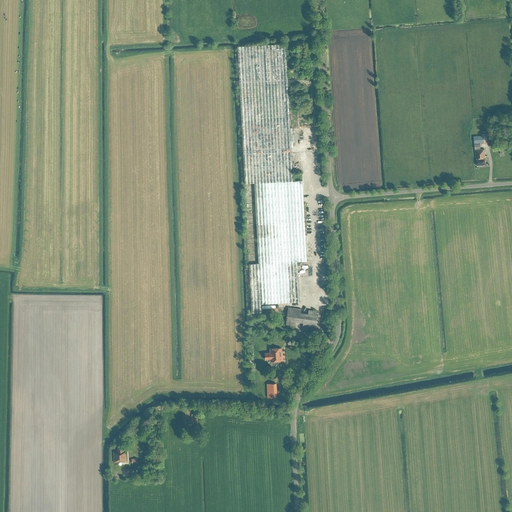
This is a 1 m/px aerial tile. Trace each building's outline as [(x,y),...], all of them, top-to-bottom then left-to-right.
[(293,181),(285,44),(237,46),(244,183),(254,183),(259,263),(249,264),(251,313),(261,312),(261,304),(299,302),(297,261),(306,261),(302,180),(293,181)] [(474,150),(476,165),(485,164),(484,158),(485,158),(484,149),(480,149),(480,143),(482,143),(482,144),(488,144),(487,133),(482,134),(482,136),(473,136),(474,143),(479,142),(480,143),(474,143),(474,150)] [(308,313),(301,312),(301,308),(288,307),(286,325),(295,326),(295,322),(303,323),(302,327),(316,328),(317,315),(317,310),(308,309),(308,313)] [(282,352),(281,348),(270,348),(270,352),(264,353),(265,359),(270,358),(270,361),(283,360),(283,352),(282,352)] [(268,397),(276,396),(276,383),(267,384),(268,397)] [(123,451),(123,446),(117,446),(117,452),(113,452),(114,462),(126,461),(126,451),(123,451)]
